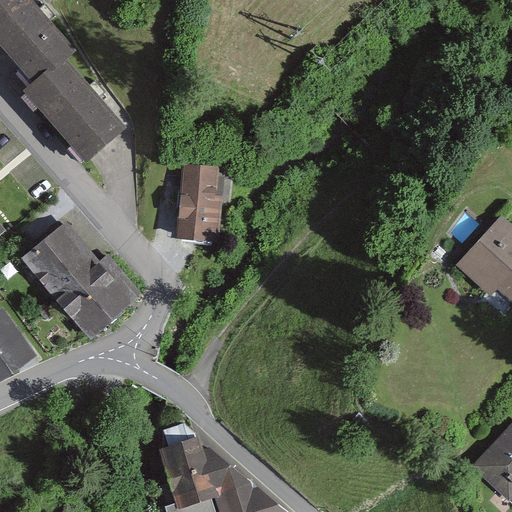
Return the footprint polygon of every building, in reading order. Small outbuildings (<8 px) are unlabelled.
[(30,0),(0,0),(0,47),(33,86),(65,58),(74,50),(30,0)] [(87,166),(96,158),(128,130),(74,69),(65,58),(33,86),(24,94),(87,166)] [(217,172),(173,167),(164,239),(208,244),(217,172)] [(66,216),(12,257),(78,344),(144,294),(107,246),(95,255),(66,216)] [(511,239),(508,242),(483,221),(444,268),(471,290),(479,280),(498,296),(505,286),(511,292),(511,239)] [(0,312),(0,374),(27,358),(0,312)] [(511,425),(504,418),(451,469),(489,508),(501,496),(511,507),(511,425)] [(196,433),(152,444),(166,500),(208,489),(214,511),(286,511),(222,464),(205,468),(196,433)] [(166,500),(154,505),(155,511),(214,511),(208,489),(166,500)]
